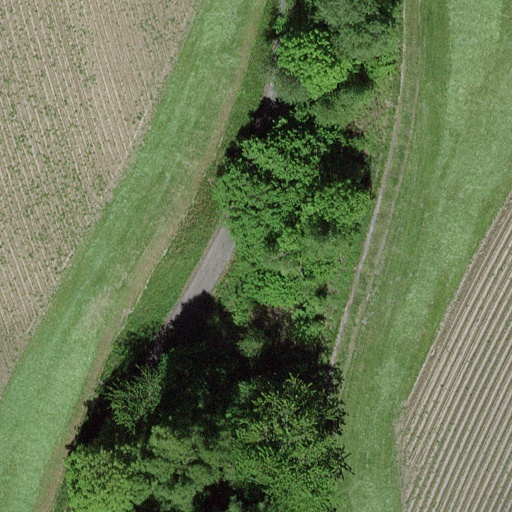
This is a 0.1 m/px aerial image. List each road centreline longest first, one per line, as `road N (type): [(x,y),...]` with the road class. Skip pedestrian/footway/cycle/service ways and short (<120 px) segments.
road 1 (track): [(293,0),(264,149),(236,222),(144,393),(110,511)]
road 2 (track): [(410,0),(410,75),(395,165),(338,363),(327,511)]
